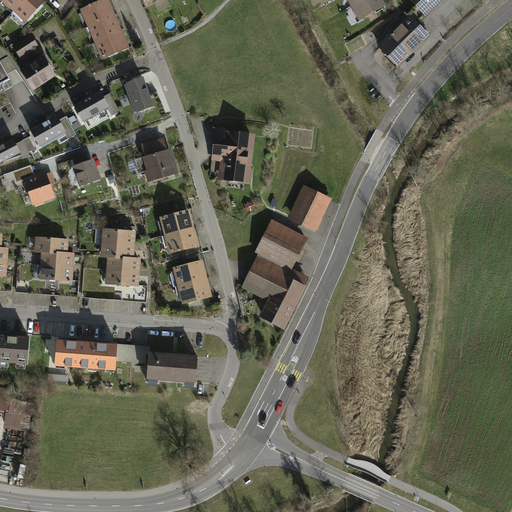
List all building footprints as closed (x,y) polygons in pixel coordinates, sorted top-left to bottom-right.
[(23,0),(2,0),(14,10),(23,0)] [(44,0),(23,0),(14,10),(25,20),(29,17),(44,0)] [(110,8),(106,0),(105,0),(82,10),(89,26),(113,16),(110,8)] [(384,5),(381,0),(362,0),(355,4),(353,6),(357,13),(359,11),(362,17),(384,5)] [(407,15),(416,24),(440,0),(412,0),(417,5),(407,15)] [(409,18),(380,47),(386,53),(386,54),(388,56),(389,56),(398,65),(428,36),(416,24),(407,15),(409,18)] [(117,23),(113,16),(89,26),(96,42),(120,31),(117,23)] [(124,39),(120,31),(96,42),(103,58),(127,48),(124,39)] [(36,49),(28,37),(14,46),(22,58),(27,54),(36,49)] [(38,47),(36,49),(27,54),(33,64),(44,57),(38,47)] [(46,60),(44,57),(33,64),(32,65),(22,71),(34,89),(53,76),(43,62),(46,60)] [(0,84),(10,79),(0,60),(0,84)] [(143,78),(127,84),(138,112),(153,107),(143,78)] [(100,92),(74,106),(83,121),(107,107),(112,116),(120,111),(110,93),(103,97),(100,92)] [(56,116),(31,131),(40,146),(65,132),(69,139),(76,134),(66,117),(59,121),(56,116)] [(218,133),(215,158),(224,159),(222,178),(247,180),(252,136),(218,133)] [(29,137),(22,140),(29,153),(36,149),(29,137)] [(15,144),(13,140),(0,146),(0,162),(21,155),(23,158),(30,156),(29,153),(22,140),(15,144)] [(164,141),(143,147),(146,157),(135,160),(139,173),(150,170),(153,180),(178,172),(175,161),(170,162),(164,141)] [(81,157),(73,159),(75,166),(75,167),(81,185),(99,179),(92,161),(84,163),(81,157)] [(46,173),(25,180),(33,204),(51,197),(47,186),(50,185),(46,173)] [(309,191),(295,219),(311,227),(325,199),(309,191)] [(188,211),(162,218),(167,235),(192,228),(190,221),(188,211)] [(272,223),(262,243),(295,260),(305,239),(272,223)] [(192,228),(167,235),(171,252),(178,250),(179,251),(180,251),(180,250),(197,245),(194,236),(192,228)] [(134,232),(105,230),(104,243),(133,245),(133,239),(134,232)] [(67,240),(38,238),(37,251),(44,252),(66,253),(66,247),(67,240)] [(133,245),(104,243),(103,256),(110,257),(132,258),(132,251),(133,245)] [(66,253),(44,252),(43,265),(71,267),(72,261),(72,254),(66,253)] [(132,258),(110,257),(109,270),(138,272),(138,267),(139,259),(132,258)] [(257,262),(247,283),(267,293),(264,298),(268,300),(271,302),(263,316),(281,325),(285,317),(286,318),(307,278),(268,259),(265,265),(257,262)] [(201,262),(175,268),(176,272),(170,274),(174,287),(180,285),(205,279),(203,270),(201,262)] [(71,275),(71,267),(43,265),(35,264),(34,278),(70,281),(71,275)] [(138,272),(109,270),(108,284),(137,286),(137,280),(138,272)] [(205,279),(180,285),(184,302),(210,296),(207,286),(205,279)] [(0,360),(26,363),(27,364),(29,337),(27,337),(27,338),(0,335),(0,360)] [(57,340),(56,364),(115,368),(116,361),(146,363),(147,347),(92,343),(57,340)] [(149,353),(148,377),(195,381),(197,357),(174,355),(149,353)] [(14,391),(0,388),(0,413),(9,415),(5,440),(22,443),(30,404),(12,401),(14,391)]
